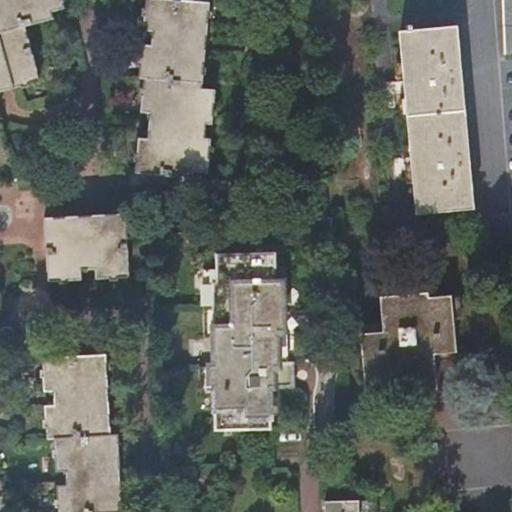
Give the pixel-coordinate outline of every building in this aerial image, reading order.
[(0,0),(0,11),(2,11),(7,30),(0,31),(0,45),(1,48),(12,87),(20,85),(17,75),(37,71),(26,25),(53,18),(51,11),(65,7),(62,0),(0,0)] [(210,1),(193,0),(156,0),(155,16),(145,15),(143,30),(153,30),(152,44),(142,43),(141,58),(151,58),(149,79),(154,79),(152,97),(143,96),(141,112),(151,113),(148,139),(139,137),(137,154),(147,155),(145,175),(194,179),(196,172),(209,173),(211,139),(175,135),(176,121),(213,124),(216,90),(203,88),(205,49),(175,48),(176,33),(207,35),(210,1)] [(155,16),(156,0),(145,0),(145,15),(155,16)] [(511,0),(501,0),(503,52),(511,51),(511,0)] [(399,30),(417,213),(472,208),(456,26),(399,30)] [(0,90),(12,87),(1,48),(0,48),(0,90)] [(144,78),(149,79),(151,58),(141,58),(139,78),(144,78)] [(40,80),(37,71),(17,75),(20,85),(40,80)] [(144,78),(143,96),(152,97),(154,79),(149,79),(144,78)] [(136,174),(145,175),(147,155),(137,154),(136,174)] [(108,267),(129,266),(126,214),(93,215),(94,246),(80,247),(78,215),(44,217),(46,269),(67,268),(68,279),(81,279),(81,268),(94,267),(95,278),(109,277),(108,267)] [(217,271),(217,284),(213,284),(215,340),(216,366),(211,367),(211,368),(212,388),(216,388),(217,400),(218,431),(273,429),(271,387),(275,386),(275,366),(280,366),(279,364),(278,331),(285,331),(283,281),(276,282),(275,253),(216,255),(217,271)] [(130,277),(129,266),(108,267),(109,277),(130,277)] [(67,268),(46,269),(47,280),(68,279),(67,268)] [(217,284),(217,271),(203,271),(205,340),(215,340),(213,284),(217,284)] [(0,511),(8,511),(8,506),(8,498),(7,493),(5,488),(1,483),(0,481),(0,353),(0,349),(0,296),(0,293),(0,292),(0,511)] [(383,298),(386,333),(364,335),(369,390),(392,388),(392,393),(436,388),(433,352),(455,350),(450,296),(428,298),(428,294),(383,298)] [(6,326),(3,326),(1,328),(0,328),(0,342),(0,343),(2,344),(6,345),(9,345),(11,344),(14,342),(15,339),(16,337),(16,335),(16,333),(15,331),(13,329),(12,327),(9,326),(7,326),(6,326)] [(278,331),(279,364),(289,364),(288,330),(285,331),(278,331)] [(106,355),(52,358),(53,378),(44,379),(45,392),(54,392),(54,406),(45,406),(46,421),(55,420),(57,440),(64,440),(66,458),(55,459),(56,472),(67,472),(67,486),(57,486),(58,500),(68,499),(68,511),(122,511),(120,482),(90,484),(89,470),(120,468),(118,434),(111,435),(109,403),(78,404),(76,390),(108,389),(106,355)] [(53,378),(52,358),(43,358),(44,379),(53,378)] [(280,366),(275,366),(275,386),(292,386),(292,366),(280,366)] [(211,368),(201,368),(202,401),(217,400),(216,388),(212,388),(211,368)] [(54,440),(57,440),(55,420),(46,421),(47,441),(54,440)] [(171,437),(164,437),(166,487),(171,487),(199,485),(197,457),(173,457),(171,437)] [(54,440),(55,459),(66,458),(64,440),(57,440),(54,440)] [(362,511),(363,498),(329,499),(329,511),(362,511)] [(58,500),(58,511),(68,511),(68,499),(58,500)]
